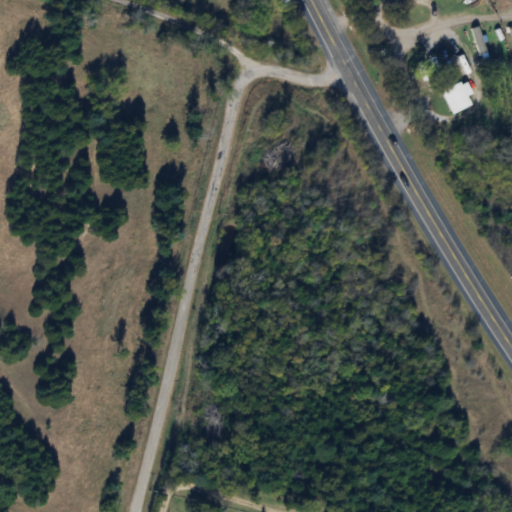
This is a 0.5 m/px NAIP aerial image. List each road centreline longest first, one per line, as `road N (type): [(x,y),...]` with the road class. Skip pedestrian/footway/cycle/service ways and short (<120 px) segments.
road 1 (residential): [(129,511),(231,103),(250,72),(301,80),(346,69)]
road 2 (primary): [(511,337),(420,201),(346,69)]
